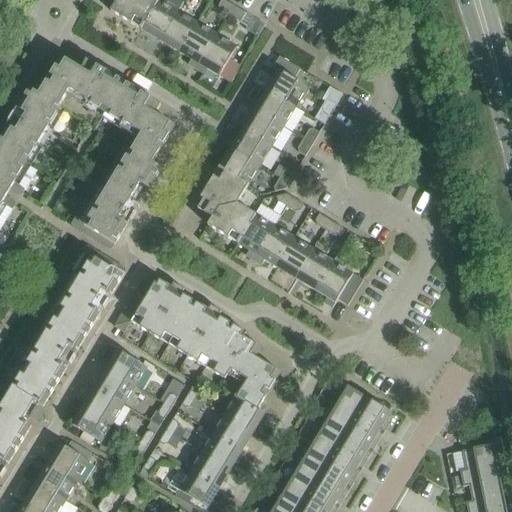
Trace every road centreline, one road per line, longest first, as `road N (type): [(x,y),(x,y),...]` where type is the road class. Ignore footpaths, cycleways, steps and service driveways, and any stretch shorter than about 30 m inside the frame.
road 1 (residential): [(371,348),(427,244),(346,183),(344,171),(385,88),(379,70),(354,54),(343,26),(298,0)]
road 2 (residential): [(0,501),(55,427),(62,400),(148,257)]
road 3 (residential): [(141,220),(195,121),(60,34)]
road 4 (residential): [(377,511),(442,403),(433,384),(371,348)]
road 5 (unclassified): [(305,333),(263,309),(243,314),(151,258)]
road 6 (residential): [(233,511),(318,374)]
road 7 (secondary): [(511,132),(475,0)]
